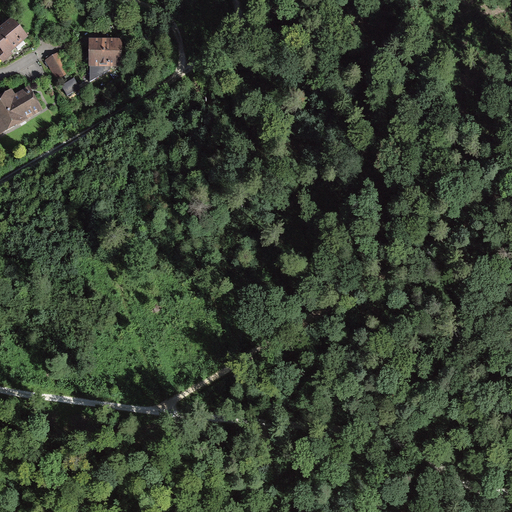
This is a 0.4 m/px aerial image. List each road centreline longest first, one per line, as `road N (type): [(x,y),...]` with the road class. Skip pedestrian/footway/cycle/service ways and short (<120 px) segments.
road 1 (track): [(156,409),(511,199)]
road 2 (track): [(511,495),(486,495),(386,439),(156,409)]
road 3 (track): [(0,184),(178,71)]
road 4 (track): [(156,409),(0,391)]
